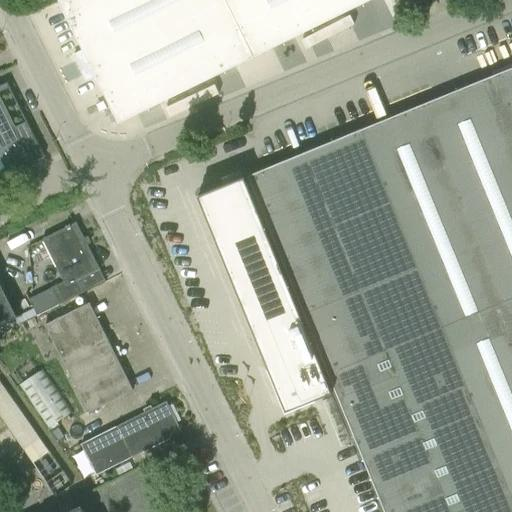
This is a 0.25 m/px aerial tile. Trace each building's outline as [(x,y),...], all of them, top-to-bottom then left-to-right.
[(254,57),(369,0),(60,0),(59,1),(118,123),(254,57)] [(511,511),(511,68),(248,177),(384,511),(511,511)] [(0,99),(0,177),(43,156),(26,122),(15,128),(0,99)] [(325,399),(236,182),(188,201),(279,419),(325,399)] [(83,292),(77,280),(99,269),(76,222),(42,239),(63,281),(51,287),(59,304),(83,292)] [(0,325),(17,317),(0,283),(0,325)] [(132,390),(89,303),(45,325),(88,412),(132,390)] [(53,425),(69,414),(40,370),(23,381),(53,425)] [(69,477),(0,379),(0,414),(28,454),(8,469),(31,503),(69,477)] [(166,402),(80,444),(96,475),(181,432),(166,402)] [(58,428),(52,432),(58,441),(64,437),(58,428)]
